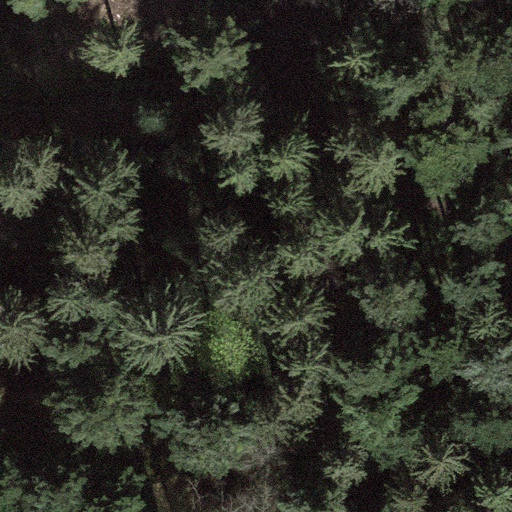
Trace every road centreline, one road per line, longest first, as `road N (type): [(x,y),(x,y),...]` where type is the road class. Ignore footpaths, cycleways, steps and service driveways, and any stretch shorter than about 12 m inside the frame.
road 1 (track): [(0,86),(123,78),(206,94),(511,237)]
road 2 (track): [(300,0),(285,61),(284,130),(352,451),(352,511)]
